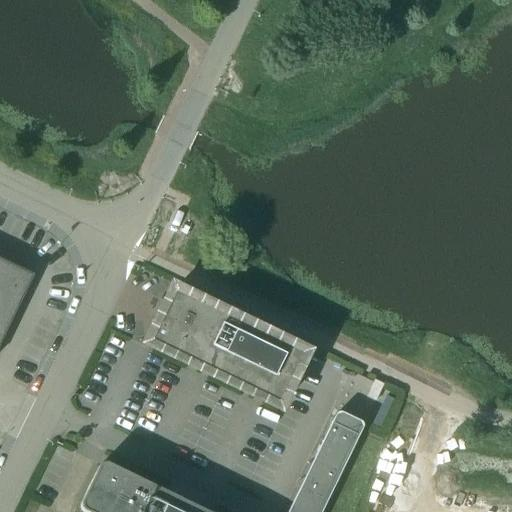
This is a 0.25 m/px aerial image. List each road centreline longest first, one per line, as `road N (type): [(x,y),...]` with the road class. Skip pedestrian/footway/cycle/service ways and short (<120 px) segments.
road 1 (unclassified): [(117,247),(441,403),(511,422)]
road 2 (unclassified): [(117,247),(103,294),(0,502)]
road 3 (unclassified): [(242,0),(117,247)]
road 4 (unclassified): [(117,247),(0,191)]
